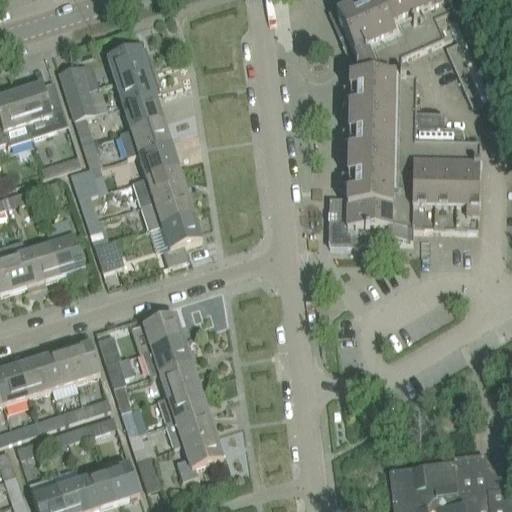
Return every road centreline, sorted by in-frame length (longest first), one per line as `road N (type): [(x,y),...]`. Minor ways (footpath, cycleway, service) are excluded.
road 1 (residential): [(0,346),(288,257)]
road 2 (residential): [(288,257),(258,0)]
road 3 (residential): [(297,327),(444,286),(511,283)]
road 4 (residential): [(315,480),(297,327)]
road 5 (residential): [(0,39),(120,0)]
